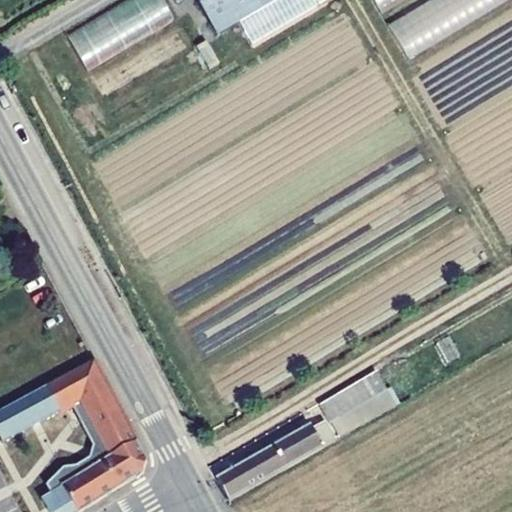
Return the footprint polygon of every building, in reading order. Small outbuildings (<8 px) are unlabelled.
[(126,0),(66,33),(87,72),(175,24),(162,0),(126,0)] [(196,0),(216,35),(277,0),(196,0)] [(376,0),(384,12),(404,0),(376,0)] [(430,0),(391,24),(412,59),(509,0),(430,0)] [(27,57),(33,71),(46,65),(57,89),(68,84),(50,46),(27,57)] [(150,454),(97,357),(0,411),(0,428),(4,436),(54,407),(83,392),(113,446),(83,463),(80,458),(47,478),(66,511),(74,511),(143,471),(150,454)] [(385,362),(328,396),(338,412),(394,379),(385,362)] [(224,473),(236,497),(315,451),(306,433),(282,447),(280,442),(224,473)]
